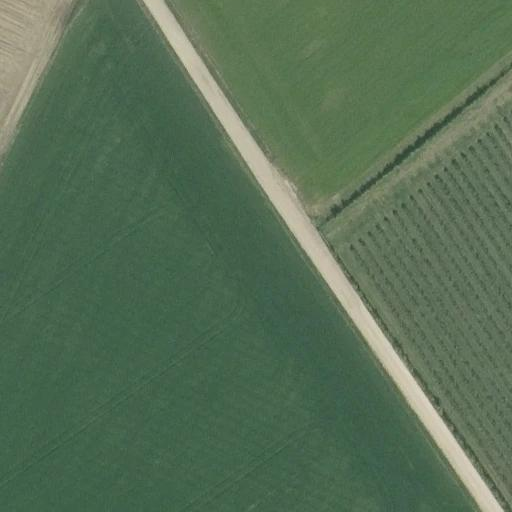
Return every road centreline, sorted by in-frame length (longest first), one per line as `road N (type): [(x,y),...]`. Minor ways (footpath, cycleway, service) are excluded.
road 1 (track): [(157,0),(496,511)]
road 2 (track): [(72,0),(0,147)]
